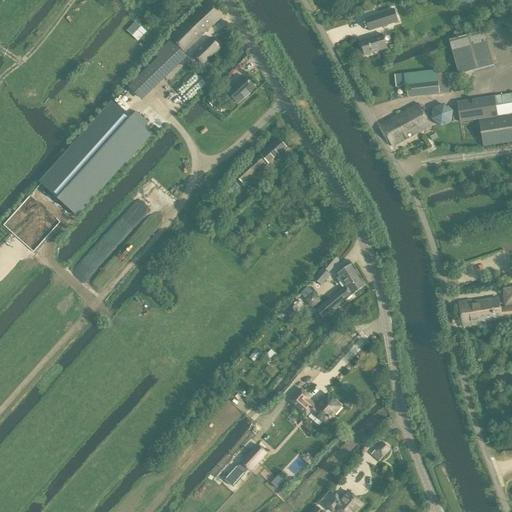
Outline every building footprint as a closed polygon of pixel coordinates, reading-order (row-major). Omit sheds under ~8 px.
[(456,0),(462,17),(489,7),(486,0),(456,0)] [(172,38),(185,52),(222,17),(209,3),(172,38)] [(393,8),(365,18),(369,30),(397,21),(393,8)] [(127,31),(138,41),(147,32),(135,21),(127,31)] [(451,49),(458,74),(494,64),(490,53),(484,30),(466,35),(449,40),(451,49)] [(387,39),(386,34),(360,42),(364,55),(387,48),(384,40),(387,39)] [(194,56),(203,65),(220,47),(211,38),(194,56)] [(171,40),(164,48),(176,61),(184,54),(181,50),(171,40)] [(176,61),(164,48),(155,56),(159,60),(129,87),(141,99),(187,57),(184,54),(176,61)] [(437,71),(404,74),(405,80),(406,86),(408,98),(445,94),(449,94),(447,80),(443,80),(438,81),(437,71)] [(237,84),(232,88),(238,96),(244,92),(246,94),(254,88),(244,76),(236,83),(237,84)] [(219,92),(208,101),(213,107),(223,97),(219,92)] [(479,119),(483,146),(511,141),(511,93),(458,103),(461,122),(479,119)] [(113,102),(41,183),(76,215),(124,161),(126,163),(151,135),(143,129),(148,123),(135,111),(130,117),(113,102)] [(392,147),(430,126),(419,104),(381,125),(392,147)] [(440,127),(451,123),(453,111),(444,104),(433,108),(431,120),(440,127)] [(264,168),(287,147),(279,139),(237,178),(243,184),(255,173),(254,172),(261,166),(264,168)] [(233,181),(225,190),(225,191),(231,196),(239,187),(234,182),(233,181)] [(333,256),(323,268),(329,273),(339,261),(333,256)] [(317,309),(323,317),(353,295),(366,285),(351,265),(339,275),(347,286),(317,309)] [(322,268),(313,279),(322,286),(331,275),(329,274),(322,268)] [(301,295),(284,312),(278,317),(280,320),(287,314),(293,320),(301,312),(295,306),(303,298),(304,299),(313,291),(310,288),(308,290),(306,287),(300,293),(301,295)] [(504,306),(511,305),(511,287),(502,288),(504,306)] [(511,319),(511,308),(500,310),(498,298),(471,302),(471,300),(458,302),(462,327),(476,324),(475,323),(501,318),(502,321),(511,319)] [(328,417),(331,419),(342,407),(328,395),(317,407),(308,399),(299,409),(307,415),(310,412),(323,423),(328,417)] [(375,450),(371,455),(379,462),(380,461),(390,449),(382,442),(375,450)] [(257,444),(240,462),(241,463),(249,471),(250,471),(251,472),(251,471),(267,453),(257,444)] [(337,507),(341,511),(354,511),(362,503),(350,492),(342,500),(336,495),(326,506),(333,511),(337,507)]
